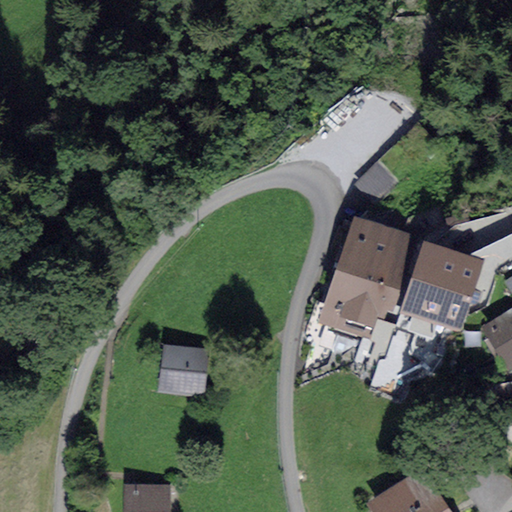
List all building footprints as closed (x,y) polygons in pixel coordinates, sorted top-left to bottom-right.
[(406,140),(427,162),(440,148),(420,127),(406,140)] [(395,151),(416,172),(427,162),(406,140),(395,151)] [(384,162),(404,183),(416,172),(395,151),(384,162)] [(404,183),(384,162),(371,174),(392,195),(404,183)] [(392,195),(371,174),(360,185),(380,207),(392,195)] [(385,334),(388,326),(396,329),(411,285),(393,279),(403,251),(345,232),(317,315),(332,319),(324,344),(349,352),(376,332),(385,334)] [(432,357),(459,327),(479,268),(431,252),(407,324),(422,329),(416,346),(432,357)] [(511,317),(493,329),(511,360),(511,317)] [(173,347),(168,384),(199,387),(203,350),(173,347)] [(511,395),(511,383),(490,387),(492,399),(511,395)] [(442,511),(421,479),(380,504),(385,511),(442,511)] [(134,482),(133,511),(164,511),(164,491),(156,491),(157,483),(134,482)]
